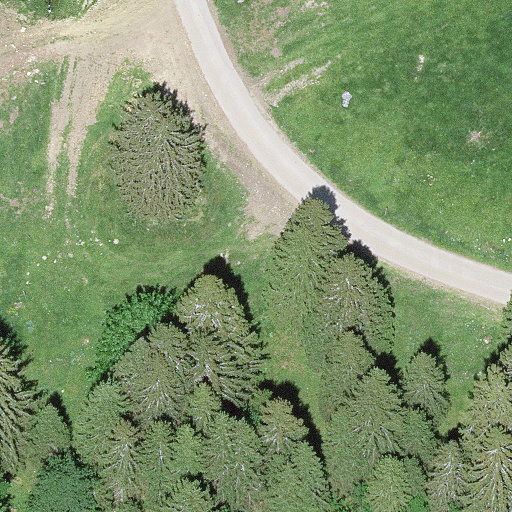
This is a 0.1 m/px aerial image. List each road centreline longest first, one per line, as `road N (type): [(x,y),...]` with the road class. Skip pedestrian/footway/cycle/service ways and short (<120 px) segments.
road 1 (unclassified): [(191,0),(233,100),(290,174),(388,243),(511,289)]
road 2 (track): [(196,20),(0,60)]
